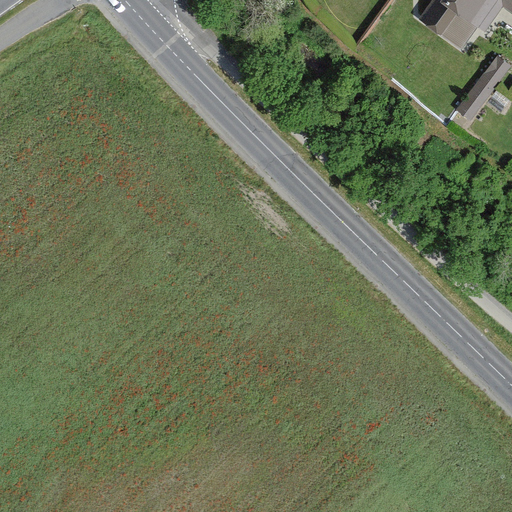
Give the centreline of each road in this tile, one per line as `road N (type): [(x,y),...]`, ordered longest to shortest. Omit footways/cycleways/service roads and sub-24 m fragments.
road 1 (secondary): [(125,0),(511,385)]
road 2 (track): [(167,46),(214,52),(511,323)]
